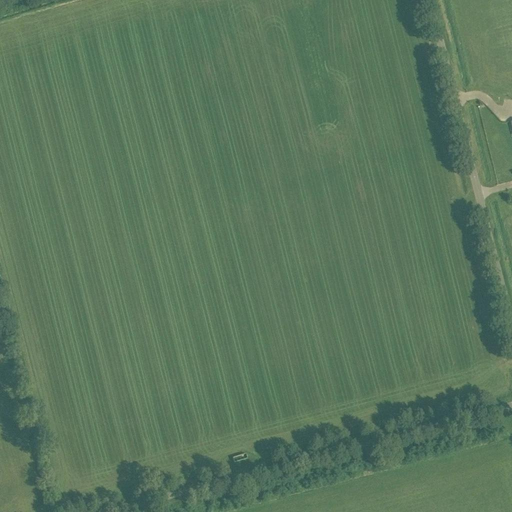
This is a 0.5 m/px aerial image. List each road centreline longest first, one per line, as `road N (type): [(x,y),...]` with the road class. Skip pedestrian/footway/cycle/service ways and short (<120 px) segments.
road 1 (unclassified): [(111,511),(511,405)]
road 2 (unclassified): [(511,332),(429,0)]
